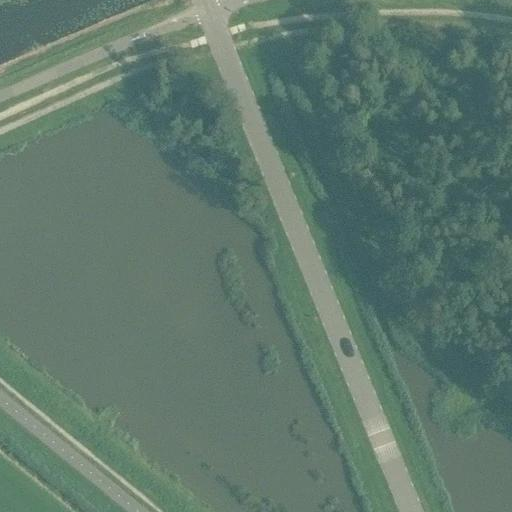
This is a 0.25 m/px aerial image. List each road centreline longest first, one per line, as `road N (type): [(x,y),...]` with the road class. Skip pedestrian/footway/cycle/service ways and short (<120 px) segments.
road 1 (tertiary): [(411,511),(202,0)]
road 2 (unknown): [(511,35),(353,28),(223,51)]
